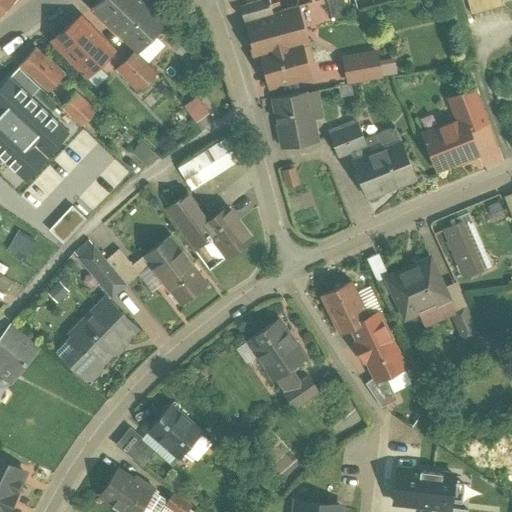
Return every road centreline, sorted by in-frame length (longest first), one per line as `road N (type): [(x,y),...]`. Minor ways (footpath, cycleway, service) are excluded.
road 1 (residential): [(286,270),(206,323),(133,389),(52,511)]
road 2 (residential): [(213,0),(286,270)]
road 3 (residential): [(511,177),(286,270)]
road 4 (residential): [(286,270),(368,407)]
